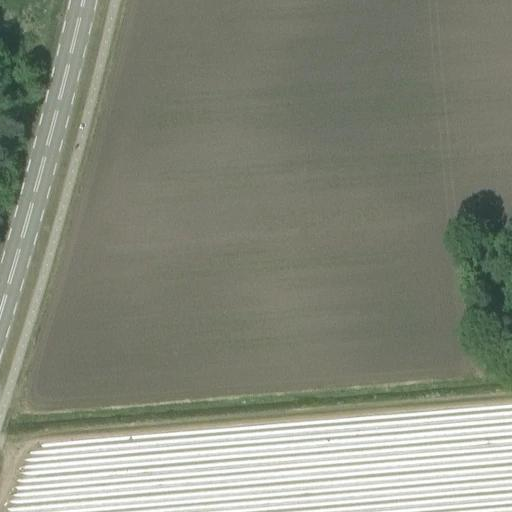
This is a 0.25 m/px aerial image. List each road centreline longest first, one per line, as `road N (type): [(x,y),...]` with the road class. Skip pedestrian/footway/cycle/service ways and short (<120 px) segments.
road 1 (track): [(0,441),(511,395)]
road 2 (primary): [(0,313),(84,0)]
